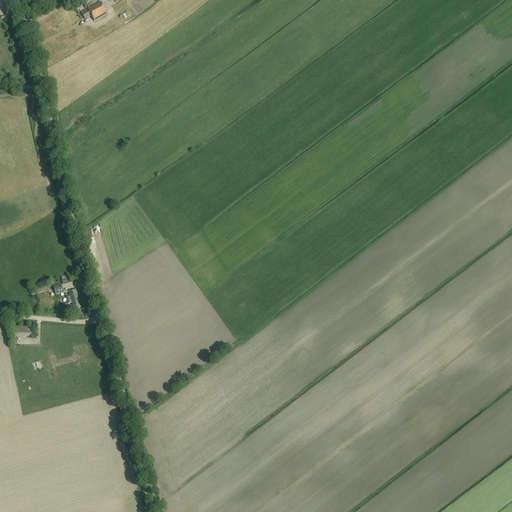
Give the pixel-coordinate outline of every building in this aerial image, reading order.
[(84,0),(83,1),(88,8),(101,0),(84,0)] [(101,3),(81,13),(85,20),(91,16),(94,22),(107,15),(101,3)] [(61,285),(53,287),(55,295),(63,293),(61,285)] [(81,308),(76,290),(68,292),(70,297),(66,298),(68,304),(72,303),(74,309),(81,308)] [(12,327),(12,338),(33,339),(33,327),(12,327)]
